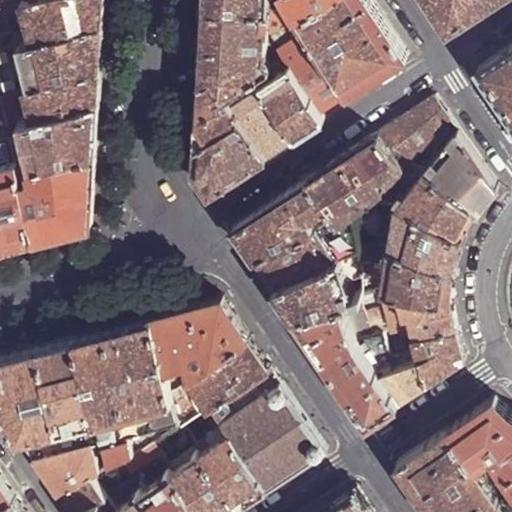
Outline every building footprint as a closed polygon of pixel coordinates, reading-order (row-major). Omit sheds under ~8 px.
[(35,39),(25,0),(16,0),(0,4),(0,28),(5,47),(35,39)] [(106,0),(25,0),(35,39),(105,21),(106,0)] [(292,0),(301,15),(323,0),(292,0)] [(381,11),(373,0),(323,0),(301,15),(310,29),(350,90),(409,52),(381,11)] [(453,24),(489,0),(436,0),(444,10),(453,24)] [(273,63),(268,55),(269,54),(270,30),(271,8),(207,5),(204,48),(202,78),(215,72),(228,91),(273,63)] [(282,8),(271,8),(270,30),(274,32),(290,21),(282,8)] [(273,33),(274,35),(281,47),(310,29),(301,15),(290,21),(274,32),(273,33)] [(0,63),(8,91),(103,67),(104,40),(105,21),(35,39),(5,47),(0,48),(0,63)] [(339,97),(350,90),(310,29),(281,47),(286,54),(291,62),(322,108),(339,97)] [(511,44),(481,65),(511,108),(511,44)] [(291,62),(262,81),(298,135),(314,125),(327,117),(322,108),(291,62)] [(23,119),(101,100),(102,76),(103,67),(8,91),(4,92),(12,122),(23,119)] [(201,116),(199,143),(243,115),(233,99),(228,91),(215,72),(202,78),(201,116)] [(286,142),(298,135),(262,81),(233,99),(243,115),(269,154),(286,142)] [(0,244),(40,234),(26,177),(23,167),(22,162),(20,157),(12,122),(4,92),(0,92),(0,244)] [(442,100),(437,93),(405,114),(379,130),(405,164),(410,159),(451,116),(452,113),(442,100)] [(100,120),(101,100),(23,119),(33,160),(34,164),(98,152),(100,120)] [(198,169),(213,190),(245,169),(269,154),(243,115),(199,143),(198,169)] [(493,193),(501,184),(461,126),(425,170),(481,209),(493,193)] [(319,169),(310,175),(328,200),(337,213),(339,215),(351,206),(351,207),(373,191),(373,190),(380,184),(399,169),(405,164),(379,130),(358,144),(319,169)] [(94,221),(98,152),(34,164),(33,165),(36,175),(26,177),(40,234),(70,227),(94,221)] [(425,170),(410,159),(405,164),(399,169),(417,181),(425,170)] [(473,223),(481,209),(425,170),(417,181),(398,206),(466,238),(473,223)] [(328,200),(310,175),(263,205),(235,223),(246,238),(256,252),(317,223),(309,212),(328,200)] [(396,198),(380,184),(373,190),(373,191),(372,200),(392,204),(396,198)] [(337,213),(328,200),(309,212),(317,223),(337,213)] [(339,215),(337,213),(317,223),(338,254),(341,254),(360,245),(351,207),(351,206),(339,215)] [(463,249),(466,238),(398,206),(391,245),(458,268),(463,249)] [(269,270),(278,283),(338,254),(317,223),(256,252),(269,270)] [(361,257),(360,245),(341,254),(348,273),(362,269),(361,257)] [(360,245),(361,257),(377,258),(389,259),(391,245),(360,245)] [(457,281),(458,268),(391,245),(389,259),(387,276),(385,287),(404,290),(456,298),(457,281)] [(344,299),(359,295),(363,293),(362,287),(354,289),(348,273),(341,254),(338,254),(278,283),(288,298),(298,313),(344,299)] [(389,259),(377,258),(374,276),(387,276),(389,259)] [(358,336),(386,330),(413,324),(404,290),(385,287),(363,293),(359,295),(344,299),(358,336)] [(456,298),(404,290),(413,324),(414,323),(417,334),(460,325),(458,310),(456,298)] [(185,305),(154,313),(167,365),(188,360),(192,374),(252,335),(225,295),(185,305)] [(372,418),(401,398),(381,369),(358,336),(344,299),(298,313),(337,368),(372,418)] [(181,420),(172,386),(167,365),(154,313),(110,324),(76,333),(103,438),(109,464),(123,457),(154,441),(182,423),(181,420)] [(419,348),(410,351),(412,359),(421,356),(423,356),(429,380),(469,353),(464,337),(460,325),(417,334),(416,335),(419,348)] [(358,336),(381,369),(396,364),(386,330),(358,336)] [(0,404),(4,410),(36,455),(93,441),(103,438),(76,333),(23,347),(0,353),(0,404)] [(192,374),(172,386),(181,420),(182,423),(211,403),(272,363),(260,346),(252,335),(192,374)] [(381,369),(401,398),(419,386),(429,380),(423,356),(421,356),(412,359),(396,365),(396,364),(381,369)] [(269,486),(330,445),(298,399),(272,363),(211,403),(269,486)] [(511,408),(497,394),(483,404),(451,425),(473,456),(477,463),(478,463),(494,453),(511,441),(511,408)] [(187,428),(203,451),(241,505),(257,494),(269,486),(211,403),(182,423),(187,428)] [(158,447),(166,442),(165,439),(166,437),(167,434),(169,433),(171,432),(174,432),(177,432),(179,433),(187,428),(182,423),(154,441),(158,447)] [(451,425),(400,459),(410,473),(423,491),(473,456),(451,425)] [(49,474),(59,488),(93,472),(100,468),(93,441),(36,455),(49,474)] [(204,511),(175,470),(158,447),(154,441),(123,457),(128,464),(146,489),(162,511),(204,511)] [(511,441),(494,453),(511,479),(511,441)] [(203,451),(175,470),(204,511),(229,511),(241,505),(203,451)] [(473,456),(423,491),(437,511),(482,511),(501,500),(503,498),(478,463),(477,463),(473,456)] [(100,483),(108,477),(107,474),(110,469),(116,467),(121,469),(128,464),(123,457),(109,464),(100,468),(93,472),(100,483)] [(0,504),(16,494),(4,479),(0,472),(0,504)] [(70,502),(76,511),(108,494),(100,483),(93,472),(59,488),(70,502)] [(338,500),(320,511),(376,511),(367,498),(359,486),(338,500)] [(162,511),(146,489),(117,508),(120,511),(162,511)] [(16,494),(0,504),(0,511),(28,511),(22,504),(16,494)] [(120,511),(117,508),(108,494),(76,511),(120,511)] [(510,511),(501,500),(482,511),(510,511)]
